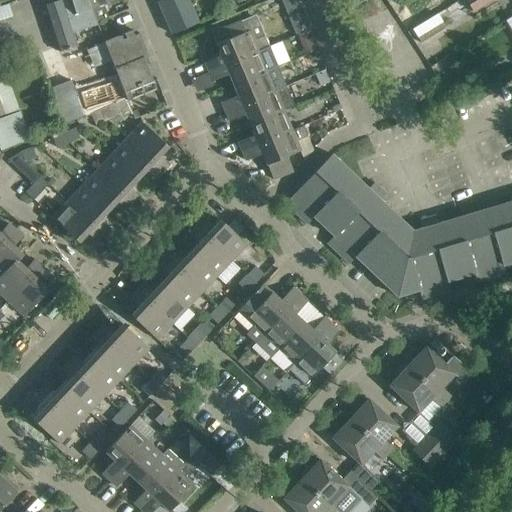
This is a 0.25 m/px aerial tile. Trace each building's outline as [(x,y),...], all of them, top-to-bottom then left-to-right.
[(45,4),(44,5),(60,51),(77,45),(72,32),(97,24),(96,22),(91,8),(88,0),(68,0),(69,1),(63,3),(61,0),(60,0),(61,1),(46,6),(45,4)] [(88,0),(91,8),(96,22),(108,18),(104,8),(103,4),(115,0),(88,0)] [(172,34),(198,22),(188,0),(159,0),(157,1),(172,34)] [(280,0),(286,13),(300,7),(296,0),(280,0)] [(490,0),(464,0),(471,12),(490,0)] [(204,62),(208,73),(269,47),(255,14),(211,33),(221,55),(204,62)] [(437,14),(412,29),(420,43),(446,27),(437,14)] [(103,42),(127,100),(156,89),(146,65),(143,58),(148,56),(138,33),(137,33),(137,34),(134,35),(132,31),(133,31),(132,30),(103,42)] [(269,47),(208,73),(212,81),(228,74),(233,85),(277,67),(269,47)] [(277,67),(233,85),(237,95),(221,102),(224,111),(285,86),(277,67)] [(78,91),(76,92),(85,114),(87,113),(86,112),(122,97),(123,98),(125,98),(116,76),(114,76),(114,78),(79,93),(78,91)] [(447,86),(450,95),(479,85),(476,76),(447,86)] [(285,86),(224,111),(229,121),(245,114),(249,124),(282,110),(294,106),(290,97),(285,86)] [(91,115),(93,120),(95,125),(117,116),(113,106),(91,115)] [(290,130),(282,110),(249,124),(254,135),(237,142),(241,150),(290,130)] [(0,117),(0,146),(27,138),(18,111),(0,117)] [(127,137),(162,172),(167,166),(158,156),(167,146),(141,122),(127,137)] [(290,130),(241,150),(245,160),(262,153),(273,179),(291,171),(286,157),(299,151),(295,142),(307,137),(302,125),(290,130)] [(75,128),(53,137),(57,147),(79,138),(75,128)] [(156,177),(162,172),(127,137),(112,153),(137,178),(147,168),(156,177)] [(25,162),(28,160),(36,157),(31,147),(20,151),(25,162)] [(128,188),(137,178),(112,153),(97,169),(132,203),(138,197),(128,188)] [(367,189),(331,154),(296,191),(285,203),(307,224),(314,217),(321,223),(333,236),(334,236),(335,234),(379,188),(374,182),(367,189)] [(83,184),(108,210),(117,200),(127,209),(132,203),(97,169),(83,184)] [(68,200),(102,235),(108,229),(98,219),(108,210),(83,184),(68,200)] [(330,239),(327,243),(349,263),(356,257),(363,263),(373,273),(412,231),(379,200),(381,198),(385,194),(379,188),(335,234),(334,236),(333,236),(330,239)] [(97,240),(102,235),(68,200),(52,217),(78,241),(87,231),(97,240)] [(511,261),(511,201),(486,209),(503,264),(511,261)] [(474,273),(476,282),(491,278),(506,273),(503,264),(486,209),(444,222),(438,224),(435,215),(428,218),(447,281),(461,277),(463,276),(474,273)] [(436,295),(450,290),(447,281),(428,218),(420,220),(422,228),(412,231),(373,273),(397,296),(404,294),(418,290),(421,299),(436,295)] [(195,226),(231,260),(246,244),(220,220),(210,230),(200,221),(195,226)] [(0,245),(15,230),(9,224),(0,233),(0,245)] [(199,242),(190,251),(216,276),(231,260),(195,226),(189,233),(199,242)] [(17,261),(22,255),(11,245),(20,235),(15,230),(0,245),(0,277),(16,260),(17,261)] [(171,252),(166,258),(201,292),(216,276),(190,251),(181,262),(171,252)] [(201,292),(166,258),(160,264),(170,273),(161,283),(186,307),(201,292)] [(0,277),(0,293),(7,300),(41,265),(35,260),(26,269),(17,261),(16,260),(0,277)] [(41,265),(7,300),(24,316),(48,290),(37,280),(47,271),(41,265)] [(254,283),(263,274),(255,266),(246,275),(254,283)] [(246,275),(237,284),(245,292),(254,283),(246,275)] [(141,284),(136,289),(171,323),(186,307),(161,283),(151,293),(141,284)] [(262,284),(237,310),(254,325),(245,334),(254,342),(299,294),(292,287),(279,300),(262,284)] [(171,323),(136,289),(130,295),(140,305),(130,315),(156,339),(171,323)] [(299,294),(254,342),(270,357),(278,348),(303,322),(294,314),(307,301),(299,294)] [(224,298),(216,306),(225,314),(233,306),(224,298)] [(217,323),(225,314),(216,306),(208,315),(217,323)] [(294,363),(331,324),(323,317),(311,330),(303,322),(278,348),(294,363)] [(148,348),(122,324),(113,334),(103,325),(97,331),(133,364),(148,348)] [(288,369),(305,384),(335,352),(326,344),(338,331),(331,324),(294,363),(288,369)] [(195,346),(204,337),(196,329),(187,338),(195,346)] [(102,346),(92,356),(118,380),(133,364),(97,331),(92,337),(102,346)] [(195,346),(187,338),(179,347),(187,355),(195,346)] [(419,354),(407,366),(445,401),(450,395),(441,387),(454,374),(462,382),(471,373),(453,355),(444,364),(427,348),(420,356),(419,354)] [(103,396),(118,380),(92,356),(83,366),(73,357),(67,363),(103,396)] [(62,388),(89,412),(103,396),(67,363),(62,368),(72,378),(62,388)] [(262,366),(253,376),(263,385),(271,375),(262,366)] [(445,401),(407,366),(396,378),(398,380),(391,387),(418,412),(431,399),(439,407),(445,401)] [(157,370),(149,379),(157,386),(165,378),(157,370)] [(157,386),(149,379),(140,388),(149,396),(157,386)] [(44,388),(38,394),(74,427),(89,412),(62,388),(53,397),(44,388)] [(288,392),(281,400),(294,412),(301,405),(288,392)] [(74,427),(38,394),(33,400),(42,409),(33,419),(59,444),(74,427)] [(361,406),(350,418),(387,454),(392,448),(384,440),(397,426),(384,415),(370,401),(363,408),(361,406)] [(128,418),(135,410),(127,402),(119,410),(128,418)] [(128,418),(119,410),(110,419),(119,427),(128,418)] [(170,416),(163,423),(169,429),(175,422),(170,416)] [(358,462),(349,471),(370,490),(379,480),(361,464),(373,451),(382,459),(387,454),(350,418),(338,430),(340,432),(333,440),(358,462)] [(439,422),(425,436),(443,453),(456,439),(439,422)] [(101,473),(109,480),(146,440),(130,425),(105,451),(114,460),(101,473)] [(98,449),(106,441),(98,433),(90,442),(98,449)] [(443,453),(425,436),(412,451),(429,467),(443,453)] [(129,473),(136,481),(161,455),(146,440),(109,480),(116,487),(129,473)] [(98,449),(90,442),(81,451),(90,459),(98,449)] [(200,445),(183,464),(140,509),(143,511),(151,511),(160,503),(169,511),(193,485),(186,478),(199,465),(210,476),(221,464),(200,445)] [(133,502),(140,509),(183,464),(167,449),(161,455),(136,481),(145,489),(133,502)] [(349,471),(341,480),(321,461),(314,468),(312,466),(301,479),(336,511),(349,511),(361,500),(368,507),(377,497),(370,490),(349,471)] [(0,511),(2,511),(0,510),(0,508),(16,491),(0,476),(0,511)] [(336,511),(301,479),(290,491),(292,493),(285,500),(297,511),(336,511)]
